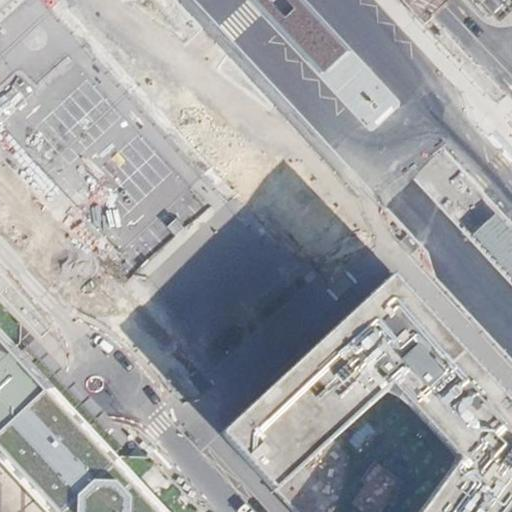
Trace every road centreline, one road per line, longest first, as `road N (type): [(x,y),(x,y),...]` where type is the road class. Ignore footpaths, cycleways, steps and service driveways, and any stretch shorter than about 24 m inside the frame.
road 1 (residential): [(237,511),(108,374)]
road 2 (residential): [(108,374),(0,256)]
road 3 (residential): [(0,469),(108,374)]
